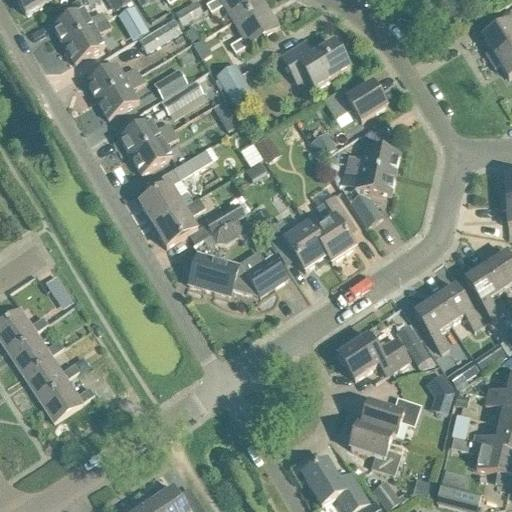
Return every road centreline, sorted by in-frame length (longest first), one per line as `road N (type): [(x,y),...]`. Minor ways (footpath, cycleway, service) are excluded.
road 1 (unclassified): [(218,384),(0,17)]
road 2 (residential): [(455,163),(446,216),(425,260),(303,335)]
road 3 (residential): [(31,511),(218,384)]
road 4 (residential): [(455,163),(393,55),(325,0)]
road 5 (residential): [(269,473),(331,439),(345,402),(303,335)]
